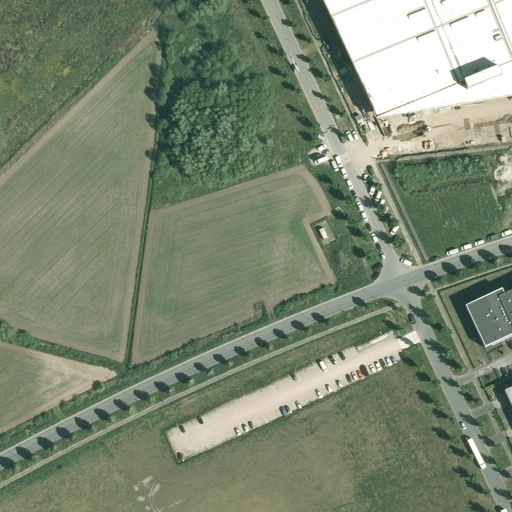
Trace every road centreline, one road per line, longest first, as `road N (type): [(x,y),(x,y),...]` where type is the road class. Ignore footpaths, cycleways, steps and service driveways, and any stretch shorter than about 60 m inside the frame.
road 1 (unclassified): [(0,461),(211,356),(399,280)]
road 2 (unclassified): [(399,280),(268,0)]
road 3 (unclassified): [(508,511),(399,280)]
